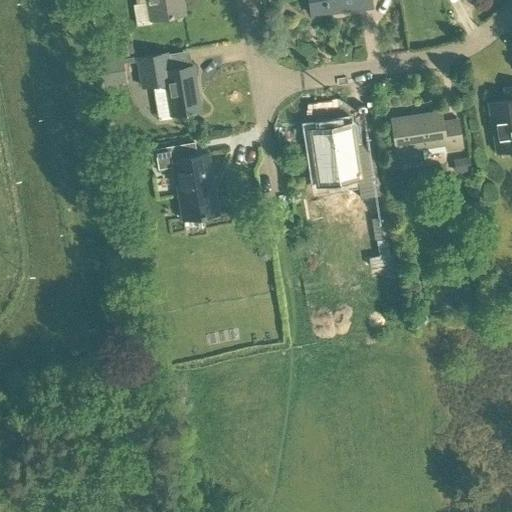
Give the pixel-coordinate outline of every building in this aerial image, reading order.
[(147,0),(147,1),(134,3),(137,24),(151,22),(151,18),(184,13),(182,0),(147,0)] [(372,5),(371,0),(308,0),(311,14),(358,5),(358,7),(372,5)] [(127,43),(112,46),(115,58),(129,55),(127,43)] [(141,85),(159,82),(165,81),(170,114),(201,109),(193,63),(169,67),(167,51),(136,56),(141,85)] [(99,62),(102,85),(125,82),(122,59),(99,62)] [(511,85),(504,86),(507,100),(489,102),(497,149),(511,146),(511,85)] [(396,148),(399,148),(401,162),(422,158),(420,145),(446,141),(447,147),(461,145),(457,119),(441,121),(439,110),(392,117),(396,148)] [(346,132),(309,138),(317,185),(354,178),(358,203),(380,199),(371,146),(350,150),(346,132)] [(157,167),(159,167),(173,165),(181,217),(218,212),(208,153),(196,154),(194,140),(154,147),(157,167)] [(453,158),(455,172),(465,170),(463,156),(453,158)] [(370,217),(374,239),(389,237),(386,215),(370,217)] [(263,246),(257,251),(258,258),(265,260),(271,256),(269,249),(263,246)]
